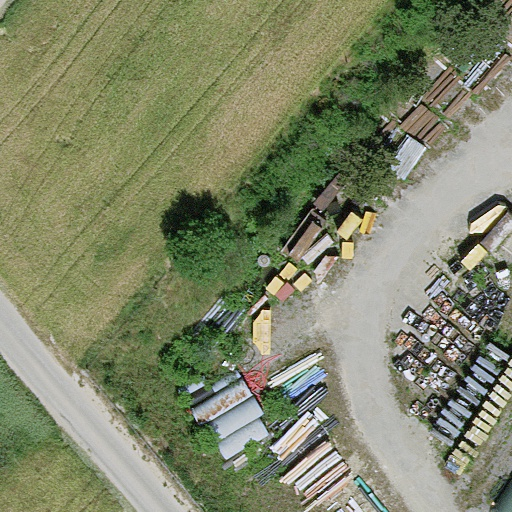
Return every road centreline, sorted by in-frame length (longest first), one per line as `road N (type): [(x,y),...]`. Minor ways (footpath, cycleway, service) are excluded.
road 1 (track): [(461,511),(342,358),(511,128)]
road 2 (track): [(167,511),(0,313)]
